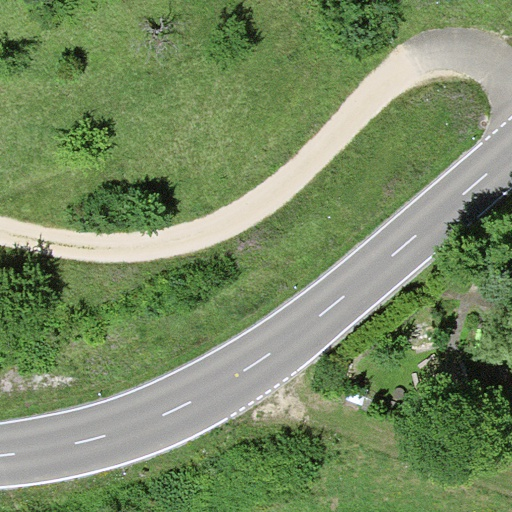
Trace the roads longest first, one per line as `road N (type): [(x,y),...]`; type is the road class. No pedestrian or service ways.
road 1 (secondary): [(511,151),(257,362),(128,427),(53,449),(0,453)]
road 2 (track): [(0,228),(78,250),(190,241),(275,201),(410,66),(450,56),(511,89)]
road 3 (track): [(257,362),(360,419),(511,481)]
